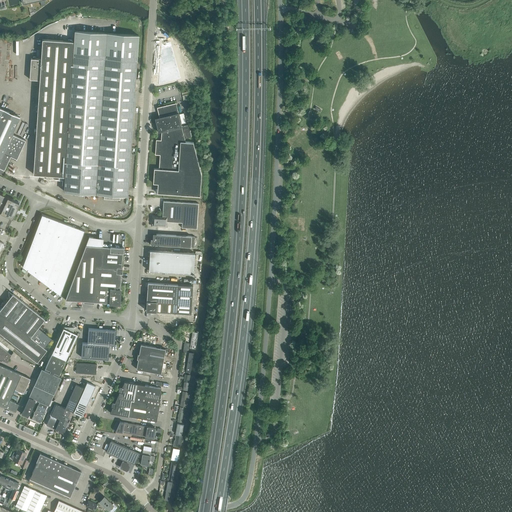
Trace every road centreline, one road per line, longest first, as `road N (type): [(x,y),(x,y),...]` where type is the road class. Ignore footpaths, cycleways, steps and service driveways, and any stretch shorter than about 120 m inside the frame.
road 1 (unclassified): [(206,511),(242,499),(255,438),(270,279),(279,6)]
road 2 (motorway): [(217,511),(251,242),(257,0)]
road 3 (motorway): [(243,0),(237,252),(205,511)]
road 4 (unclassified): [(139,228),(153,0)]
road 5 (unclassified): [(140,497),(158,475),(181,344),(132,319)]
road 6 (unclassified): [(132,319),(58,312),(15,278),(10,258),(38,198)]
road 7 (unclassified): [(75,458),(132,319)]
